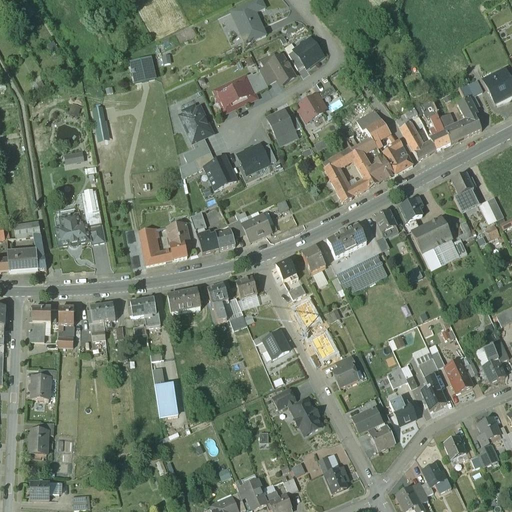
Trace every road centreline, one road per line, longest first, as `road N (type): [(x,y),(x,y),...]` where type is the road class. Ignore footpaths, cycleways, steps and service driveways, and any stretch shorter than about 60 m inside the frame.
road 1 (tertiary): [(511,141),(257,265)]
road 2 (residential): [(378,500),(257,265)]
road 3 (tertiary): [(257,265),(94,301),(17,301)]
road 4 (residential): [(17,301),(7,511)]
road 5 (residential): [(511,398),(428,435),(378,500)]
road 6 (residential): [(234,144),(341,69)]
